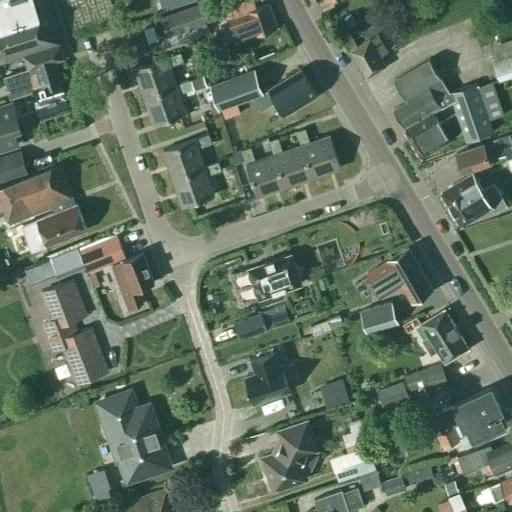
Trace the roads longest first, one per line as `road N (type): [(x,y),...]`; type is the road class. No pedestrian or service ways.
road 1 (residential): [(230,511),(218,473),(221,407),(170,255)]
road 2 (residential): [(170,255),(390,175)]
road 3 (tertiary): [(511,373),(390,175)]
road 4 (residential): [(170,255),(91,37)]
road 5 (tertiary): [(390,175),(289,0)]
